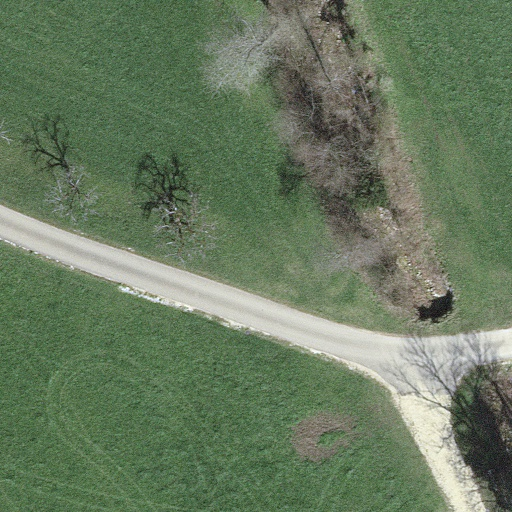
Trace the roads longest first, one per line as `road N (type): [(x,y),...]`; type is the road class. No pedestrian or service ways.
road 1 (track): [(0,229),(51,255),(362,356)]
road 2 (track): [(465,511),(394,390),(362,356)]
road 3 (track): [(362,356),(511,337)]
